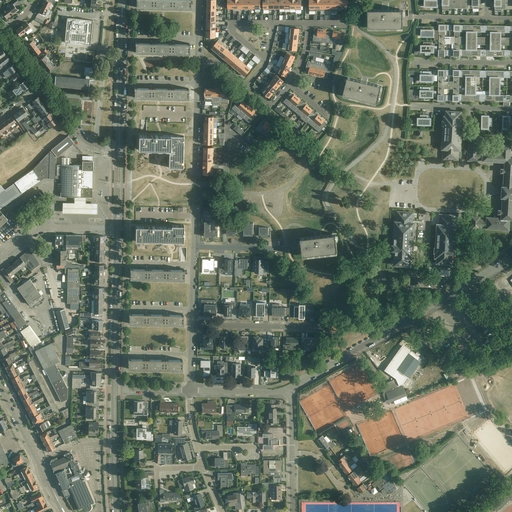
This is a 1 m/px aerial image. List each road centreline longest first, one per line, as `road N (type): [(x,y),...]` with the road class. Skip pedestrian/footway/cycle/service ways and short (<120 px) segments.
road 1 (tertiary): [(113,388),(117,228)]
road 2 (residential): [(425,310),(287,388)]
road 3 (tertiary): [(119,146),(122,0)]
road 4 (tertiary): [(63,511),(0,385)]
road 5 (residential): [(322,327),(191,325)]
road 6 (residential): [(0,257),(46,227),(117,228)]
road 7 (tertiary): [(117,511),(113,388)]
